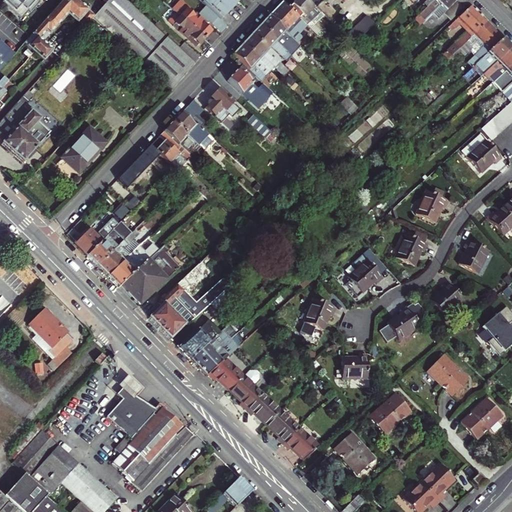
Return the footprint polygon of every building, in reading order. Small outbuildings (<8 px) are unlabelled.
[(0,0),(0,1),(20,19),(28,10),(29,11),(38,2),(36,0),(0,0)] [(68,13),(84,27),(90,21),(93,17),(94,16),(75,0),(61,0),(29,37),(25,41),(24,42),(43,59),(51,50),(38,40),(46,31),(49,33),(68,13)] [(179,49),(127,0),(107,0),(106,2),(94,16),(93,17),(138,59),(142,64),(170,90),(195,64),(193,62),(179,49)] [(181,0),(173,9),(178,13),(205,39),(211,32),(204,26),(206,24),(212,25),(220,33),(227,26),(222,21),(201,2),(193,11),(181,0)] [(239,2),(236,0),(202,0),(201,2),(222,21),(239,2)] [(306,0),(295,0),(289,8),(319,38),(323,33),(316,26),(325,16),(324,15),(316,7),(315,8),(306,0)] [(324,15),(339,0),(323,0),(316,7),(324,15)] [(406,0),(408,1),(409,0),(421,12),(433,0),(406,0)] [(433,0),(421,12),(415,18),(421,24),(429,17),(434,22),(446,10),(453,17),(468,3),(465,0),(433,0)] [(319,38),(289,8),(282,1),(269,15),(296,43),(303,36),(298,32),(302,28),(315,41),(319,38)] [(446,51),(451,56),(488,22),(471,5),(444,31),(454,42),(446,51)] [(205,39),(178,13),(170,21),(191,41),(193,39),(199,45),(205,39)] [(296,43),(269,15),(260,25),(292,56),(300,47),(296,43)] [(366,16),(360,22),(352,29),(345,35),(354,45),(375,25),(366,16)] [(488,22),(451,56),(454,59),(461,52),(464,56),(471,49),(476,53),(452,76),(456,81),(503,37),(488,22)] [(260,25),(251,34),(268,51),(272,47),(290,65),(296,60),(292,56),(260,25)] [(251,34),(242,44),(259,60),(263,56),(283,76),(287,72),(288,70),(268,51),(251,34)] [(480,70),(484,74),(511,49),(511,46),(503,37),(456,81),(457,82),(452,87),(450,85),(440,95),(448,102),(458,93),(456,92),(480,70)] [(0,69),(14,53),(0,41),(0,69)] [(185,43),(179,49),(193,62),(198,56),(185,43)] [(232,54),(243,64),(261,81),(271,71),(259,60),(242,44),(232,54)] [(468,105),(493,83),(511,65),(511,49),(484,74),(483,75),(487,79),(464,100),(468,105)] [(138,59),(130,68),(134,73),(142,64),(138,59)] [(243,64),(238,70),(258,88),(259,87),(263,83),(261,81),(243,64)] [(511,65),(493,83),(502,92),(511,83),(511,65)] [(258,88),(238,70),(228,80),(251,103),(256,98),(261,103),(269,96),(259,87),(258,88)] [(292,77),(287,72),(283,76),(282,77),(287,82),(292,77)] [(511,83),(502,92),(499,95),(502,98),(496,104),(502,110),(503,109),(508,104),(511,100),(511,83)] [(218,89),(210,98),(211,100),(206,105),(207,106),(205,108),(229,130),(233,125),(226,118),(236,106),(218,89)] [(52,132),(25,106),(29,101),(23,95),(0,121),(0,138),(4,142),(3,143),(23,162),(52,132)] [(350,114),(357,108),(347,97),(339,103),(350,114)] [(195,98),(188,106),(197,114),(204,107),(195,98)] [(511,107),(508,104),(503,109),(511,118),(511,107)] [(188,106),(183,111),(200,126),(205,122),(197,114),(188,106)] [(511,121),(511,118),(503,109),(502,110),(498,113),(508,124),(511,121)] [(183,111),(173,122),(204,150),(214,139),(200,126),(183,111)] [(498,113),(493,118),(503,129),(508,124),(498,113)] [(271,132),(253,115),(247,121),(266,138),(271,132)] [(439,121),(444,127),(449,122),(444,117),(439,121)] [(503,129),(493,118),(487,124),(497,134),(503,129)] [(204,150),(173,122),(160,136),(165,140),(188,162),(191,165),(205,152),(204,150)] [(487,124),(481,129),(491,140),(497,134),(487,124)] [(63,158),(79,173),(99,151),(100,152),(107,144),(90,128),(63,158)] [(501,157),(480,134),(461,152),(480,172),(492,161),(494,163),(501,157)] [(188,162),(165,140),(155,151),(159,154),(167,162),(174,168),(198,191),(203,196),(210,202),(216,196),(190,172),(187,175),(180,169),(188,162)] [(153,149),(143,160),(155,173),(167,162),(159,154),(155,151),(153,149)] [(337,189),(346,181),(341,176),(334,183),(318,167),(313,172),(333,193),(337,189)] [(361,167),(355,173),(362,181),(368,175),(361,167)] [(333,193),(313,172),(311,169),(306,174),(317,185),(318,184),(327,194),(325,196),(327,198),(333,193)] [(301,174),(297,170),(290,177),(294,181),(301,174)] [(337,189),(343,196),(346,193),(344,191),(350,185),(346,181),(337,189)] [(198,191),(187,201),(192,206),(203,196),(198,191)] [(447,201),(426,192),(416,215),(435,223),(441,208),(444,209),(447,201)] [(352,194),(346,199),(353,208),(360,203),(352,194)] [(215,206),(221,201),(216,196),(210,202),(215,206)] [(362,218),(369,212),(360,202),(360,203),(353,208),(362,218)] [(511,226),(511,208),(507,203),(495,215),(493,213),(487,218),(502,235),(511,226)] [(372,227),(378,222),(381,220),(384,217),(374,207),(369,212),(362,218),(371,228),(372,227)] [(90,228),(75,243),(74,244),(86,256),(118,224),(112,218),(96,234),(90,228)] [(86,256),(96,267),(121,242),(126,237),(121,232),(126,226),(121,221),(118,224),(86,256)] [(378,222),(372,227),(377,231),(381,226),(378,222)] [(121,242),(96,267),(107,277),(139,245),(134,239),(139,234),(134,229),(126,237),(121,242)] [(412,238),(423,244),(426,237),(415,232),(412,238)] [(412,238),(405,235),(395,258),(412,266),(420,251),(422,253),(425,245),(423,244),(412,238)] [(488,251),(468,241),(464,248),(467,250),(459,264),(477,274),(488,251)] [(121,285),(157,252),(150,245),(144,250),(139,245),(107,277),(118,288),(121,285)] [(121,285),(140,305),(161,286),(180,267),(166,253),(169,250),(164,245),(157,252),(121,285)] [(356,297),(374,281),(376,284),(383,278),(372,267),(380,259),(370,248),(353,263),(358,269),(348,278),(350,280),(345,284),(356,297)] [(380,259),(372,267),(380,275),(388,268),(380,259)] [(213,271),(202,260),(185,277),(159,301),(162,303),(147,318),(170,341),(210,304),(222,293),(230,286),(226,282),(207,299),(182,320),(168,306),(183,291),(188,296),(213,271)] [(296,262),(273,284),(277,288),(301,267),(296,262)] [(507,284),(511,280),(511,278),(508,274),(503,280),(507,284)] [(447,283),(441,288),(443,290),(431,301),(444,316),(462,299),(447,283)] [(222,293),(210,304),(216,310),(228,298),(222,293)] [(334,309),(313,299),(303,322),(322,330),(328,314),(331,316),(334,309)] [(45,306),(30,322),(32,324),(53,346),(50,349),(57,357),(68,345),(75,339),(68,333),(70,331),(45,306)] [(406,308),(400,312),(402,315),(388,324),(389,326),(380,332),(387,343),(396,337),(399,340),(419,326),(406,308)] [(511,334),(497,315),(482,327),(503,354),(511,346),(511,334)] [(189,360),(219,333),(208,321),(178,349),(189,360)] [(57,357),(50,349),(53,346),(32,324),(30,326),(37,333),(33,337),(61,365),(75,351),(68,345),(57,357)] [(198,369),(235,336),(226,327),(219,333),(189,360),(198,369)] [(239,332),(235,336),(198,369),(206,377),(207,375),(224,360),(246,340),(239,332)] [(468,380),(443,355),(427,372),(452,396),(468,380)] [(359,359),(342,359),(342,378),(367,378),(367,356),(359,356),(359,359)] [(215,378),(228,391),(242,377),(224,360),(207,375),(213,380),(215,378)] [(130,376),(121,386),(138,397),(144,389),(130,376)] [(245,411),(261,394),(242,377),(228,391),(240,402),(239,404),(245,411)] [(145,491),(196,435),(166,409),(164,407),(160,412),(138,397),(121,386),(116,391),(122,396),(106,413),(129,434),(127,437),(130,439),(114,458),(117,461),(114,464),(145,491)] [(253,414),(267,427),(280,413),(261,394),(245,411),(251,416),(253,414)] [(411,411),(395,394),(369,418),(385,435),(411,411)] [(502,415),(486,398),(460,423),(476,440),(502,415)] [(283,447),(299,430),(280,413),(267,427),(279,439),(277,441),(283,447)] [(303,462),(318,449),(299,430),(283,447),(289,452),(291,450),(303,462)] [(61,511),(106,511),(118,499),(44,431),(14,464),(26,475),(50,496),(47,499),(61,511)] [(375,459),(351,433),(333,449),(357,475),(375,459)] [(419,483),(439,503),(445,497),(442,494),(454,482),(438,465),(419,483)] [(50,496),(26,475),(6,498),(0,492),(0,511),(35,511),(47,499),(50,496)] [(478,475),(471,482),(476,488),(478,489),(485,482),(478,475)] [(234,511),(255,492),(241,478),(207,511),(234,511)] [(439,503),(419,483),(402,500),(413,511),(422,511),(429,506),(432,509),(439,503)] [(354,511),(364,503),(358,496),(341,511),(354,511)] [(192,511),(178,498),(164,511),(192,511)] [(61,511),(47,499),(35,511),(61,511)] [(118,511),(124,506),(119,502),(109,511),(118,511)]
